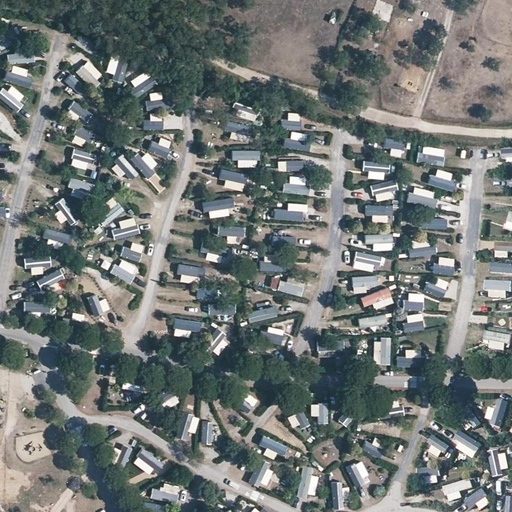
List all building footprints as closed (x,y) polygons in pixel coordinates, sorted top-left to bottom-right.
[(389,19),(394,6),(379,0),(374,13),(389,19)] [(0,17),(0,40),(9,22),(0,17)] [(27,33),(2,44),(8,56),(33,45),(27,33)] [(80,33),(74,41),(94,55),(100,47),(80,33)] [(109,57),(110,89),(123,89),(122,57),(109,57)] [(0,73),(32,73),(32,60),(0,60),(0,73)] [(71,72),(96,91),(104,80),(79,61),(71,72)] [(137,97),(158,73),(149,64),(127,88),(137,97)] [(64,89),(89,108),(97,97),(71,78),(64,89)] [(0,92),(31,92),(31,79),(0,79),(0,92)] [(143,111),(175,108),(174,95),(142,97),(143,111)] [(227,111),(257,119),(261,107),(230,98),(227,111)] [(62,116),(92,126),(96,113),(66,104),(62,116)] [(0,126),(9,120),(0,109),(0,126)] [(136,129),(168,126),(167,113),(135,116),(136,129)] [(276,125),(307,131),(310,118),(279,113),(276,125)] [(220,132),(250,140),(254,127),(223,119),(220,132)] [(96,129),(65,124),(63,137),(94,142),(96,129)] [(181,136),(150,131),(147,143),(178,149),(181,136)] [(272,145),(303,150),(306,138),(274,132),(272,145)] [(370,148),(401,154),(403,141),(372,135),(370,148)] [(414,157),(446,163),(448,150),(417,144),(414,157)] [(95,149),(63,145),(62,158),(93,162),(95,149)] [(226,160),(258,159),(258,146),(226,147),(226,160)] [(160,174),(141,148),(131,156),(149,182),(160,174)] [(501,162),(511,162),(511,149),(502,149),(501,162)] [(99,167),(128,181),(134,170),(105,155),(99,167)] [(277,168),(308,173),(310,160),(279,155),(277,168)] [(366,172),(397,178),(399,165),(368,160),(366,172)] [(216,181),(248,180),(248,167),(216,168),(216,181)] [(422,181),(453,187),(456,174),(425,169),(422,181)] [(353,174),(354,182),(365,180),(364,173),(353,174)] [(276,188),(308,194),(310,181),(279,175),(276,188)] [(63,191),(93,199),(97,187),(66,179),(63,191)] [(367,198),(398,196),(398,183),(366,185),(367,198)] [(214,204),(245,204),(245,191),(213,191),(214,204)] [(48,198),(63,226),(75,220),(60,192),(48,198)] [(409,205),(440,210),(442,198),(411,192),(409,205)] [(99,221),(126,204),(118,193),(92,210),(99,221)] [(274,215),(305,220),(307,207),(276,202),(274,215)] [(350,204),(348,211),(359,214),(361,206),(350,204)] [(148,206),(140,207),(141,216),(149,215),(148,206)] [(360,218),(392,224),(394,211),(363,206),(360,218)] [(113,239),(141,224),(135,212),(107,227),(113,239)] [(415,226),(446,232),(448,219),(417,213),(415,226)] [(25,234),(56,243),(60,231),(29,221),(25,234)] [(214,237),(246,237),(246,224),(214,224),(214,237)] [(360,241),(391,246),(394,233),(362,228),(360,241)] [(271,243),(302,248),(304,235),(273,230),(271,243)] [(407,252),(439,255),(440,242),(408,239),(407,252)] [(116,253),(147,259),(150,246),(119,240),(116,253)] [(238,247),(206,242),(204,254),(235,260),(238,247)] [(494,255),(511,256),(511,242),(494,242),(494,255)] [(55,248),(27,262),(33,274),(61,259),(55,248)] [(351,262),(382,268),(385,255),(353,249),(351,262)] [(258,266),(290,271),(292,258),(261,253),(258,266)] [(412,271),(444,276),(446,263),(415,258),(412,271)] [(140,274),(112,259),(106,270),(133,286),(140,274)] [(492,276),(511,277),(511,264),(493,263),(492,276)] [(173,277),(205,277),(204,264),(173,264),(173,277)] [(59,266),(31,281),(38,293),(65,277),(59,266)] [(345,287),(376,287),(376,274),(345,274),(345,287)] [(273,288),(304,294),(306,281),(275,275),(273,288)] [(415,290),(447,296),(449,283),(418,277),(415,290)] [(133,306),(115,280),(104,288),(122,313),(133,306)] [(485,295),(511,296),(511,283),(486,282),(485,295)] [(200,297),(231,296),(231,283),(199,284),(200,297)] [(80,289),(89,320),(102,316),(92,286),(80,289)] [(168,296),(192,297),(192,288),(168,287),(168,296)] [(388,290),(358,299),(361,312),(392,303),(388,290)] [(404,307),(435,313),(437,300),(406,294),(404,307)] [(59,296),(28,299),(29,312),(61,309),(59,296)] [(277,298),(247,307),(250,320),(281,311),(277,298)] [(64,302),(73,333),(86,329),(76,299),(64,302)] [(205,317),(236,316),(236,303),(204,304),(205,317)] [(349,327),(380,332),(383,319),(351,314),(349,327)] [(401,333),(432,329),(431,316),(399,320),(401,333)] [(165,335),(197,337),(198,324),(166,322),(165,335)] [(250,336),(281,342),(284,329),(252,324),(250,336)] [(217,360),(224,330),(211,327),(205,358),(217,360)] [(478,345),(510,347),(511,334),(479,332),(478,345)] [(333,368),(340,337),(327,334),(320,365),(333,368)] [(381,370),(387,339),(375,337),(368,368),(381,370)] [(415,372),(422,341),(409,338),(403,369),(415,372)] [(245,359),(276,365),(278,352),(247,347),(245,359)] [(501,365),(511,365),(511,352),(502,352),(501,365)] [(150,367),(119,375),(123,388),(153,380),(150,367)] [(166,382),(142,402),(150,412),(175,392),(166,382)] [(227,396),(254,412),(261,401),(234,385),(227,396)] [(360,399),(348,394),(336,424),(349,428),(360,399)] [(322,429),(335,427),(327,396),(315,399),(322,429)] [(494,398),(495,429),(508,429),(507,397),(494,398)] [(289,407),(306,434),(317,427),(300,400),(289,407)] [(406,413),(405,400),(374,401),(374,414),(406,413)] [(463,406),(479,434),(490,428),(475,400),(463,406)] [(173,433),(185,438),(197,408),(185,404),(173,433)] [(217,412),(233,439),(244,433),(228,405),(217,412)] [(198,445),(211,446),(214,415),(201,414),(198,445)] [(267,426),(294,443),(301,432),(274,415),(267,426)] [(480,438),(454,419),(447,430),(472,449),(480,438)] [(401,434),(400,421),(369,422),(369,435),(401,434)] [(382,457),(386,445),(356,434),(352,446),(382,457)] [(116,435),(106,465),(118,469),(128,439),(116,435)] [(257,446),(284,462),(291,451),(264,435),(257,446)] [(462,450),(433,437),(427,449),(456,462),(462,450)] [(494,447),(495,479),(508,478),(507,447),(494,447)] [(356,453),(344,459),(357,488),(369,482),(356,453)] [(244,468),(271,485),(278,474),(251,457),(244,468)] [(154,462),(127,477),(133,489),(161,474),(154,462)] [(422,490),(451,478),(446,466),(417,478),(422,490)] [(297,499),(310,500),(311,468),(298,468),(297,499)] [(336,468),(324,474),(337,502),(349,497),(336,468)] [(466,477),(439,493),(445,504),(473,488),(466,477)] [(181,484),(149,485),(149,498),(181,497),(181,484)] [(480,484),(460,508),(464,511),(474,511),(490,492),(480,484)] [(496,492),(495,511),(508,511),(509,493),(496,492)] [(242,498),(236,504),(244,511),(250,506),(242,498)] [(172,511),(172,510),(141,503),(139,511),(172,511)]
